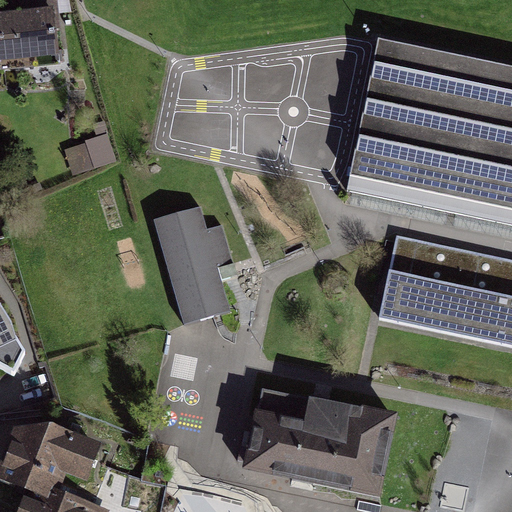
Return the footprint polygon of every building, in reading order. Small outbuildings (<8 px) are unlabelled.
[(22,0),(24,18),(0,21),(0,69),(61,63),(53,0),(22,0)] [(511,62),(384,36),(351,193),(511,226),(511,62)] [(511,229),(350,195),(347,206),(511,240),(511,229)] [(200,210),(156,224),(188,327),(230,314),(217,272),(232,268),(220,228),(206,232),(200,210)] [(511,261),(397,237),(379,324),(511,351),(511,261)] [(0,369),(14,377),(25,356),(17,347),(12,330),(0,308),(0,369)] [(396,418),(263,389),(245,471),(379,500),(396,418)] [(18,436),(0,486),(0,492),(30,503),(26,511),(80,511),(102,453),(50,435),(18,436)]
